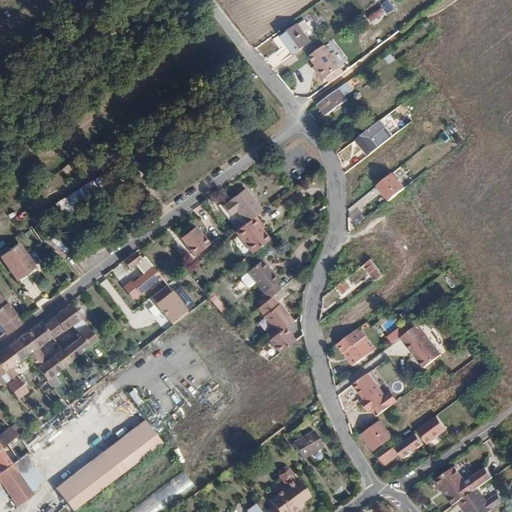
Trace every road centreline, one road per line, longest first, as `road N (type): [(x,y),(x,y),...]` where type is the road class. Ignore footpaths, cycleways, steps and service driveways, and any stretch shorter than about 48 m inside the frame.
road 1 (residential): [(301,122),(322,144),(338,181),(340,221),(314,299),(314,349),(335,413),(377,488)]
road 2 (residential): [(0,344),(301,122)]
road 3 (track): [(449,0),(295,114)]
road 4 (residential): [(208,0),(301,122)]
road 5 (unclassified): [(391,491),(493,423)]
